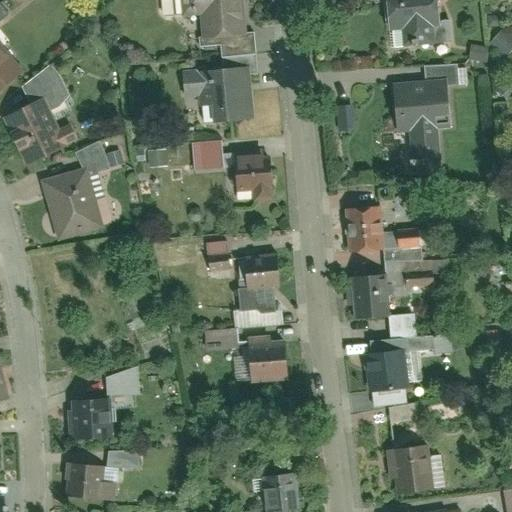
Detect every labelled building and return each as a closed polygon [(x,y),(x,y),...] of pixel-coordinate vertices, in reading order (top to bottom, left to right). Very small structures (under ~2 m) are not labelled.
[(233,0),(182,0),(183,15),(200,14),(202,38),(236,36),(233,0)] [(438,0),(385,0),(390,49),(426,46),(424,24),(440,22),(438,0)] [(0,55),(0,90),(17,74),(0,55)] [(242,69),(199,72),(202,123),(246,120),(242,69)] [(407,129),(414,170),(443,165),(436,123),(453,120),(447,87),(392,97),(398,131),(407,129)] [(35,104),(2,119),(24,165),(57,149),(35,104)] [(337,130),(353,128),(350,105),(334,107),(337,130)] [(218,140),(190,141),(192,170),(220,169),(218,140)] [(268,157),(234,160),(237,192),(251,191),(252,201),(272,199),(268,157)] [(84,173),(38,187),(54,240),(100,227),(84,173)] [(344,209),(348,252),(370,251),(367,207),(344,209)] [(227,241),(164,245),(164,257),(197,255),(198,274),(229,272),(227,241)] [(281,282),(276,255),(243,261),(247,287),(281,282)] [(350,275),(354,317),(376,315),(372,273),(350,275)] [(204,339),(236,337),(235,327),(203,330),(204,339)] [(207,349),(238,347),(237,339),(206,340),(207,349)] [(285,376),(283,346),(247,349),(249,379),(285,376)] [(389,350),(362,355),(369,390),(396,385),(389,350)] [(104,371),(105,395),(139,394),(138,370),(104,371)] [(66,402),(69,440),(93,438),(91,400),(66,402)] [(391,448),(396,492),(430,487),(424,444),(391,448)] [(91,465),(65,465),(64,498),(90,499),(91,465)] [(267,511),(273,511),(292,509),(287,478),(262,482),(267,511)]
